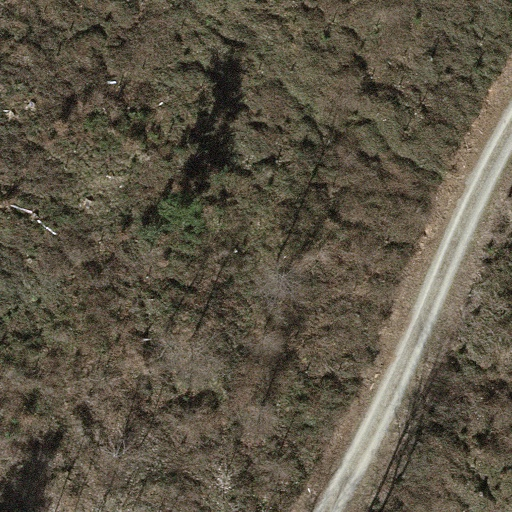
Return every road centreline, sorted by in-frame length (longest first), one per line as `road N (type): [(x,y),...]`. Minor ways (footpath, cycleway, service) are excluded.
road 1 (track): [(342,511),(480,186),(511,134)]
road 2 (motorway): [(0,109),(67,0)]
